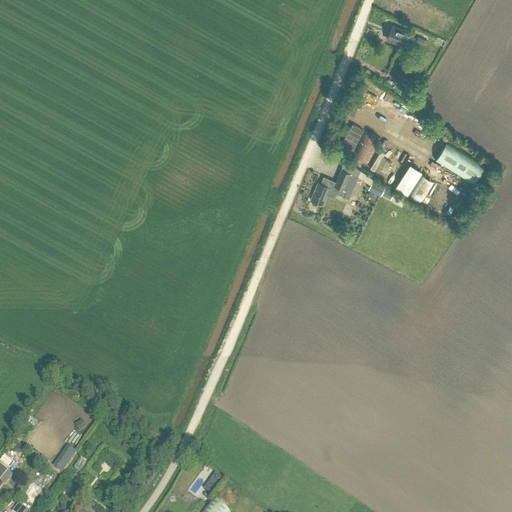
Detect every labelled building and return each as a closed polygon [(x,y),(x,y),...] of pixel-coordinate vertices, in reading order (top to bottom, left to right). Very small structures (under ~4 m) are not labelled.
[(404,45),(409,32),(392,25),(387,38),(404,45)] [(354,153),(365,130),(352,123),(341,146),(354,153)] [(369,161),(380,137),(366,130),(355,154),(369,161)] [(473,183),(485,163),(446,140),(434,159),(473,183)] [(379,148),(369,166),(376,170),(386,153),(379,148)] [(384,160),(379,169),(383,171),(388,162),(384,160)] [(407,193),(421,171),(410,163),(395,186),(407,193)] [(351,193),(358,176),(342,169),(336,182),(324,176),(321,183),(318,182),(311,199),(313,200),(313,201),(324,205),(328,195),(335,198),(339,188),(351,193)] [(421,202),(434,181),(421,173),(407,194),(421,202)] [(390,198),(393,191),(384,187),(384,186),(372,180),(368,189),(380,195),(381,194),(390,198)] [(86,429),(82,422),(75,426),(79,434),(86,429)] [(0,483),(8,472),(1,467),(0,468),(0,490),(4,486),(0,483)] [(227,511),(211,499),(201,511),(227,511)]
